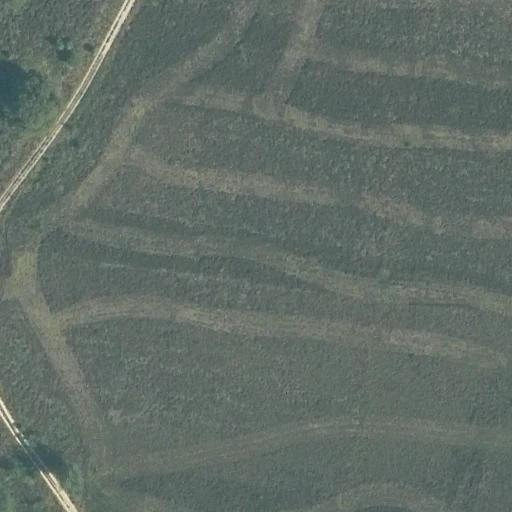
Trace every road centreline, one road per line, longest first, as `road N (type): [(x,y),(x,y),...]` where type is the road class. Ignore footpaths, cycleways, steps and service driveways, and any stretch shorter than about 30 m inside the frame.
road 1 (track): [(0,207),(70,107),(130,0)]
road 2 (track): [(70,511),(0,403)]
